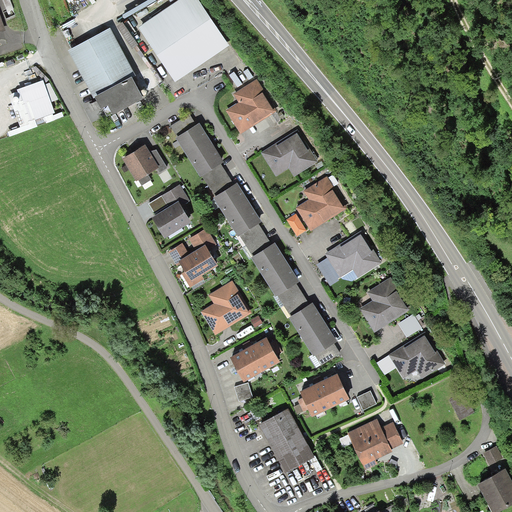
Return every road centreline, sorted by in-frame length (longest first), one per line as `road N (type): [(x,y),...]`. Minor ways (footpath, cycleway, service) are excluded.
road 1 (primary): [(249,0),(415,210),(511,358)]
road 2 (residential): [(266,511),(246,486),(194,340),(95,150)]
road 3 (residential): [(196,94),(371,377)]
road 4 (track): [(0,296),(108,356),(202,497)]
road 5 (residential): [(297,511),(432,472),(484,433)]
road 6 (track): [(484,433),(484,408),(446,282),(460,273)]
road 7 (residential): [(95,150),(26,0)]
road 8 (track): [(449,0),(511,109)]
